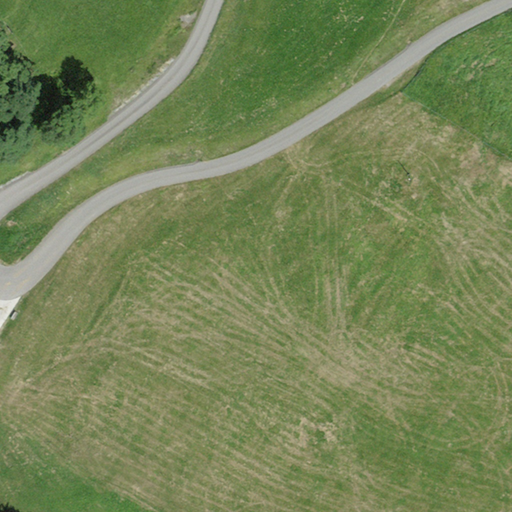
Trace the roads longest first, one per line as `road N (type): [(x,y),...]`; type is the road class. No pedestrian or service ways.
road 1 (track): [(0,280),(31,271),(73,221),(104,199),(132,184),(245,159),(447,29),(509,0)]
road 2 (track): [(215,0),(178,72),(85,151),(0,204)]
